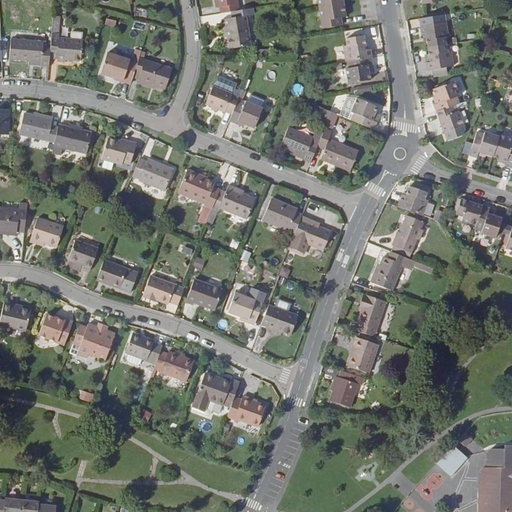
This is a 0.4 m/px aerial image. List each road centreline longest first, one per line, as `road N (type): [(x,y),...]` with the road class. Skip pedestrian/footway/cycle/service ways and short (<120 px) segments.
road 1 (residential): [(0,270),(172,325),(300,384)]
road 2 (residential): [(364,209),(170,129)]
road 3 (residential): [(300,384),(364,209)]
road 4 (residential): [(170,129),(84,100),(0,90)]
road 5 (residential): [(401,142),(402,82),(387,0)]
road 6 (residential): [(248,511),(300,384)]
road 7 (residential): [(186,0),(193,59),(170,129)]
